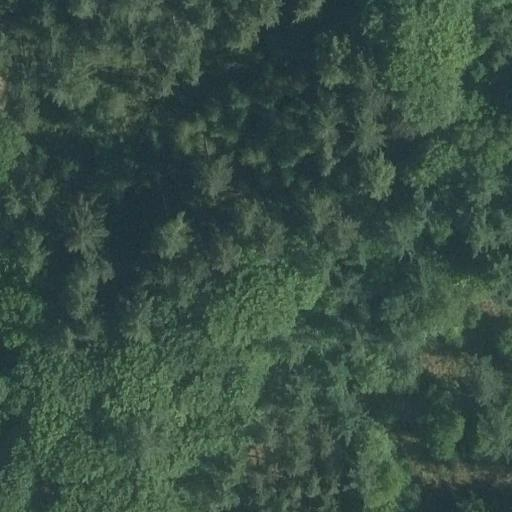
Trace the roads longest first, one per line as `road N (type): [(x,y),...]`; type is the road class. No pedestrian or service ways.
road 1 (track): [(350,0),(385,148),(402,166),(408,138)]
road 2 (track): [(41,343),(0,174)]
road 3 (track): [(41,343),(75,511)]
road 4 (track): [(408,138),(380,15)]
